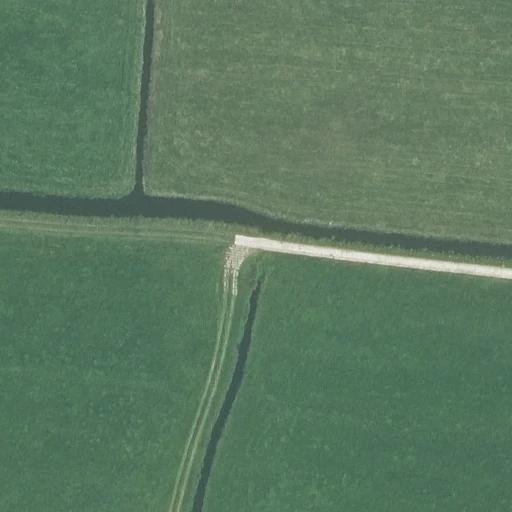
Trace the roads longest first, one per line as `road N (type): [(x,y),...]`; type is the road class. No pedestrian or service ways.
road 1 (track): [(0,222),(184,233),(511,271)]
road 2 (track): [(174,511),(241,241)]
